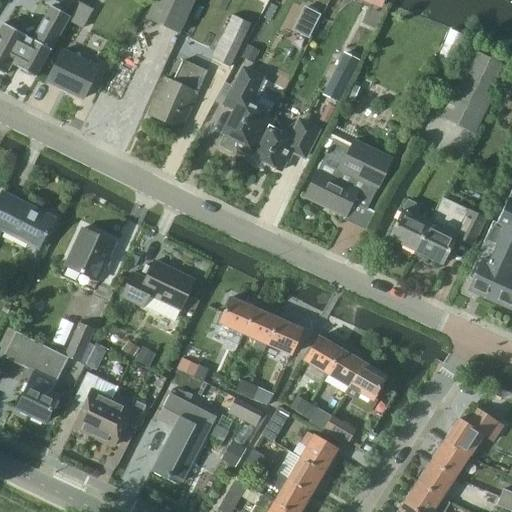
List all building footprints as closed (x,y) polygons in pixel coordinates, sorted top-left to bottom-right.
[(179,33),(194,0),(155,0),(147,18),(179,33)] [(260,8),(243,0),(239,0),(206,71),(227,80),(260,8)] [(78,1),(69,18),(84,26),(93,9),(78,1)] [(35,77),(69,16),(50,6),(32,39),(26,36),(26,35),(3,22),(0,27),(0,70),(5,74),(11,62),(17,65),(17,66),(35,77)] [(82,97),(97,67),(62,50),(47,80),(82,97)] [(475,131),(507,66),(474,50),(443,116),(475,131)] [(327,97),(342,104),(363,63),(348,56),(327,97)] [(206,71),(187,62),(183,60),(172,83),(163,79),(148,113),(181,127),(206,71)] [(268,80),(263,78),(245,68),(236,86),(234,85),(224,104),(236,110),(225,131),(240,138),(236,146),(251,153),(264,127),(265,128),(272,115),(269,114),(275,103),(265,98),(267,93),(263,91),(268,80)] [(264,127),(251,153),(248,159),(263,167),(264,163),(278,170),(289,149),(305,157),(318,130),(300,121),(292,136),(281,131),(279,135),(265,128),(264,127)] [(365,209),(390,159),(353,141),(349,148),(332,139),(304,195),(344,215),(351,202),(365,209)] [(511,187),(496,223),(511,229),(511,187)] [(38,248),(53,217),(1,192),(0,194),(0,229),(38,248)] [(443,196),(429,223),(416,249),(444,263),(457,237),(477,246),(490,218),(443,196)] [(416,249),(429,223),(417,217),(420,205),(409,200),(404,210),(403,209),(390,237),(416,249)] [(511,229),(496,223),(492,221),(468,275),(473,277),(467,290),(511,310),(511,308),(511,229)] [(98,279),(114,243),(81,228),(64,264),(98,279)] [(132,273),(122,296),(144,306),(174,321),(180,308),(193,280),(153,261),(145,279),(132,273)] [(243,333),(254,308),(231,297),(220,322),(243,333)] [(253,346),(263,351),(266,343),(277,318),(254,308),(243,333),(256,338),(253,346)] [(277,318),(266,343),(290,353),(301,328),(277,318)] [(79,361),(93,328),(78,322),(64,355),(79,361)] [(0,337),(0,354),(3,356),(33,371),(16,407),(44,421),(56,396),(45,391),(50,380),(54,382),(67,357),(15,332),(6,326),(0,337)] [(349,385),(363,362),(319,337),(305,360),(349,385)] [(365,411),(372,399),(385,375),(363,362),(349,385),(344,393),(352,398),(349,402),(365,411)] [(116,387),(98,378),(86,372),(73,399),(83,404),(72,426),(92,436),(110,400),(116,387)] [(234,391),(250,399),(266,407),(273,393),(240,378),(234,391)] [(181,481),(214,417),(188,404),(192,396),(188,394),(184,401),(171,395),(158,419),(174,427),(152,470),(166,478),(168,474),(181,481)] [(316,407),(295,395),(288,406),(309,419),(316,407)] [(261,410),(233,396),(226,412),(253,426),(261,410)] [(133,428),(144,406),(133,400),(129,409),(110,400),(92,436),(111,445),(122,422),(133,428)] [(445,439),(468,455),(481,435),(491,441),(501,425),(477,409),(471,419),(464,414),(461,420),(458,418),(445,439)] [(348,440),(355,428),(331,414),(322,431),(331,436),(334,432),(348,440)] [(299,456),(324,470),(336,449),(312,434),(299,456)] [(431,460),(455,475),(468,455),(445,439),(431,460)] [(246,456),(259,463),(263,455),(250,448),(246,456)] [(259,463),(246,456),(242,464),(254,471),(259,463)] [(286,478),(311,492),(324,470),(299,456),(286,478)] [(418,481),(441,496),(455,475),(431,460),(418,481)] [(299,511),(311,492),(286,478),(277,473),(270,484),(279,490),(273,501),(292,511),(299,511)] [(223,511),(229,511),(245,486),(235,480),(218,508),(223,511)] [(404,502),(419,511),(431,511),(441,496),(418,481),(404,502)] [(511,491),(502,488),(498,496),(511,501),(511,491)] [(292,511),(273,501),(261,495),(251,511),(292,511)] [(511,501),(498,496),(495,504),(511,511),(511,501)] [(419,511),(404,502),(397,511),(419,511)]
